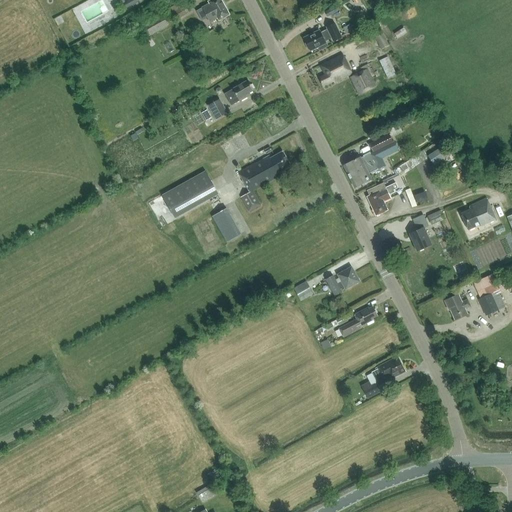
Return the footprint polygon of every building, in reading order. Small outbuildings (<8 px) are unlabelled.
[(93,16),(116,4),(114,0),(101,0),(88,7),(93,16)] [(209,4),(202,8),(197,11),(202,21),(207,17),(210,23),(218,19),(219,21),(230,15),(221,0),(211,0),(208,2),(209,4)] [(176,20),(187,14),(183,7),(173,13),(176,20)] [(150,35),(168,26),(162,15),(145,25),(150,35)] [(319,31),(304,39),(307,44),(305,44),(308,50),(309,49),(310,51),(318,47),(319,51),(327,47),(326,43),(325,43),(324,42),(332,39),(333,42),(341,38),(335,24),(326,28),(327,30),(320,33),(319,31)] [(380,50),(388,46),(380,30),(373,34),(380,50)] [(324,76),(318,79),(322,87),(333,82),(334,84),(351,75),(341,55),(319,66),(324,76)] [(387,80),(396,76),(387,58),(379,62),(387,80)] [(375,88),(366,70),(367,70),(365,65),(359,68),(361,72),(349,78),(358,96),(375,88)] [(240,101),(248,96),(247,94),(254,90),(248,80),(225,94),(232,105),(239,101),(240,101)] [(228,113),(220,99),(207,106),(215,120),(228,113)] [(202,113),(206,121),(212,118),(207,110),(202,113)] [(241,126),(232,130),(238,141),(246,137),(241,126)] [(372,152),(376,160),(392,152),(390,147),(389,145),(392,143),(388,135),(368,145),(372,152)] [(430,155),(449,145),(445,137),(426,148),(430,155)] [(283,174),(281,172),(291,166),(283,151),(271,158),(269,156),(238,173),(249,193),(241,197),(249,211),(260,205),(253,191),(283,174)] [(354,188),(371,180),(368,174),(378,169),(377,170),(373,161),(369,153),(362,157),(363,157),(360,159),(360,158),(343,166),(354,188)] [(213,170),(166,192),(178,217),(225,194),(213,170)] [(366,191),(369,197),(367,198),(375,216),(387,211),(383,202),(390,199),(388,195),(394,193),(393,191),(397,189),(395,183),(385,188),(383,183),(366,191)] [(412,205),(406,188),(396,192),(402,209),(412,205)] [(470,210),(460,214),(468,231),(480,225),(481,226),(496,220),(486,198),(468,206),(470,210)] [(216,215),(231,242),(246,234),(232,207),(216,215)] [(444,219),(441,212),(428,218),(431,225),(444,219)] [(423,229),(428,226),(423,215),(413,220),(418,231),(410,234),(418,251),(431,246),(423,229)] [(359,282),(359,280),(359,279),(357,275),(355,274),(352,268),(344,272),(342,272),(340,273),(339,274),(338,275),(342,281),(338,284),(333,275),(326,279),(335,296),(342,292),(341,290),(346,288),(346,289),(359,282)] [(294,288),(300,300),(313,293),(307,281),(294,288)] [(496,293),(495,291),(478,299),(486,316),(505,307),(499,294),(500,293),(499,292),(496,293)] [(465,310),(471,307),(467,300),(462,303),(458,295),(444,302),(447,308),(448,308),(454,321),(467,315),(465,310)] [(357,320),(339,329),(344,338),(362,328),(361,327),(373,320),(372,318),(377,315),(373,308),(369,310),(368,308),(354,315),(357,320)] [(348,321),(346,316),(336,320),(339,326),(348,321)] [(377,382),(384,379),(390,375),(391,379),(405,371),(398,357),(390,361),(390,360),(377,367),(379,369),(372,373),(377,382)] [(367,398),(380,392),(375,383),(371,385),(369,382),(361,386),(367,398)] [(196,493),(202,503),(216,494),(210,484),(196,493)]
